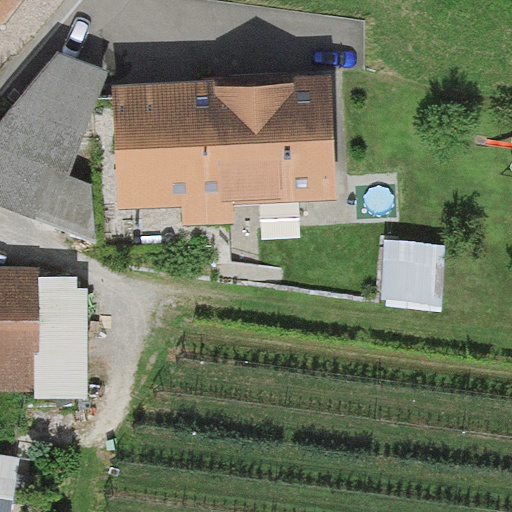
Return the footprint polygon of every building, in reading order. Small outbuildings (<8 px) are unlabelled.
[(0,0),(0,31),(24,0),(0,0)] [(0,204),(97,239),(92,189),(70,179),(109,78),(60,59),(0,130),(0,204)] [(221,76),(227,180),(333,175),(328,71),(221,76)] [(114,82),(123,244),(230,238),(227,180),(221,76),(114,82)] [(450,300),(447,233),(385,236),(387,302),(450,300)] [(0,266),(0,390),(36,390),(35,358),(41,358),(40,283),(40,266),(0,266)] [(77,283),(40,283),(41,358),(35,358),(36,390),(35,404),(89,404),(89,292),(77,292),(77,283)] [(12,511),(19,457),(0,454),(0,511),(12,511)]
